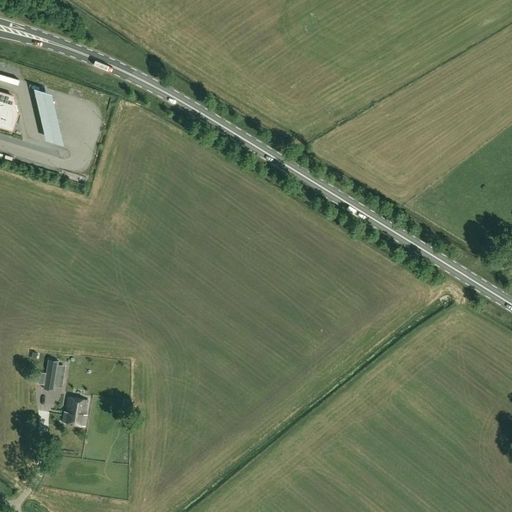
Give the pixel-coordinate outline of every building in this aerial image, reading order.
[(32,87),(44,139),(62,144),(50,93),(32,87)] [(17,114),(12,96),(2,93),(0,99),(0,125),(12,130),(17,114)] [(37,372),(38,391),(55,390),(53,371),(37,372)] [(59,386),(70,386),(69,373),(58,373),(59,386)] [(85,414),(87,400),(68,397),(65,412),(64,412),(62,422),(84,426),(86,414),(85,414)]
